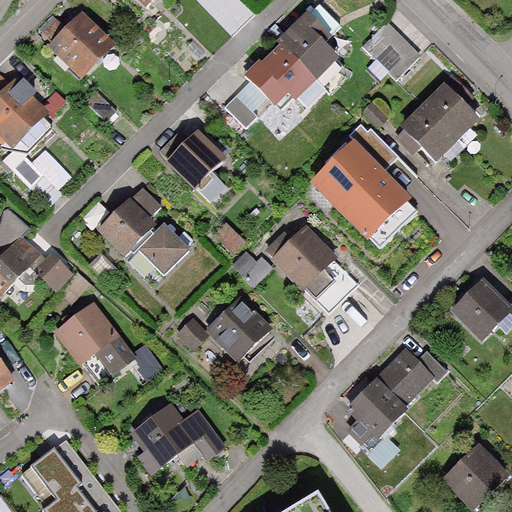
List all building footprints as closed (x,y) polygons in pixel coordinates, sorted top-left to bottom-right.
[(136,0),(148,11),(158,0),(136,0)] [(281,47),(316,81),(340,59),(326,45),(333,38),(331,36),(341,27),(320,6),(310,15),(308,14),(278,43),(281,47)] [(83,13),(49,47),(81,79),(115,46),(83,13)] [(389,21),(362,49),(398,83),(425,55),(389,21)] [(316,81),(281,47),(263,65),(261,62),(245,78),(251,84),(267,100),(275,108),(277,106),(284,113),(316,81)] [(0,96),(0,97),(0,139),(12,151),(52,112),(53,113),(64,103),(55,94),(43,107),(33,98),(38,93),(25,80),(21,85),(16,80),(12,84),(3,75),(0,78),(0,96)] [(267,100),(251,84),(226,108),(246,129),(258,118),(253,113),(267,100)] [(425,106),(460,142),(480,120),(462,102),(445,85),(425,106)] [(97,91),(86,101),(107,123),(118,112),(97,91)] [(373,104),(363,114),(380,131),(390,121),(373,104)] [(460,142),(425,106),(401,130),(403,132),(396,139),(410,153),(414,157),(421,150),(436,165),(460,142)] [(356,142),(385,171),(398,158),(371,130),(368,134),(361,126),(351,136),(356,142)] [(183,133),(161,154),(169,161),(167,163),(195,192),(197,190),(210,204),(228,187),(215,173),(229,160),(211,142),(200,131),(190,141),(183,133)] [(356,142),(312,185),(367,241),(370,239),(380,249),(417,212),(409,203),(413,200),(385,171),(356,142)] [(120,211),(97,232),(126,262),(139,250),(164,276),(188,251),(165,227),(158,234),(148,224),(164,210),(144,188),(120,211)] [(48,285),(57,294),(59,292),(75,276),(53,255),(48,260),(25,238),(32,231),(9,208),(5,212),(0,227),(0,297),(19,279),(25,286),(48,285)] [(228,224),(216,236),(235,255),(247,244),(228,224)] [(289,229),(267,252),(274,259),(271,263),(304,297),(307,294),(330,317),(361,286),(336,261),(339,258),(307,226),(296,237),(289,229)] [(257,262),(248,253),(233,267),(254,288),(273,269),(262,257),(257,262)] [(75,276),(59,292),(74,306),(92,286),(78,273),(75,276)] [(485,276),(450,311),(481,343),(498,325),(508,335),(511,330),(511,299),(510,301),(485,276)] [(224,316),(206,334),(210,338),(237,365),(275,329),(243,297),(224,316)] [(68,326),(55,334),(81,368),(83,366),(98,386),(113,375),(114,378),(134,362),(137,360),(132,355),(95,305),(68,326)] [(193,321),(176,338),(192,355),(210,338),(206,334),(193,321)] [(145,344),(132,355),(137,360),(134,362),(139,368),(132,373),(143,387),(165,370),(145,344)] [(376,377),(407,407),(434,380),(438,384),(451,371),(429,350),(419,360),(406,347),(376,377)] [(0,358),(0,391),(16,380),(0,358)] [(407,407),(376,377),(346,408),(357,420),(346,430),(370,454),(384,440),(380,435),(407,407)] [(152,421),(133,435),(145,452),(138,457),(152,476),(179,456),(187,467),(203,455),(208,462),(226,448),(200,413),(185,424),(171,406),(152,421)] [(481,443),(444,477),(473,509),(510,474),(481,443)] [(119,511),(69,445),(23,480),(47,511),(119,511)] [(328,511),(319,495),(290,511),(328,511)] [(0,511),(11,511),(1,496),(0,496),(0,511)]
